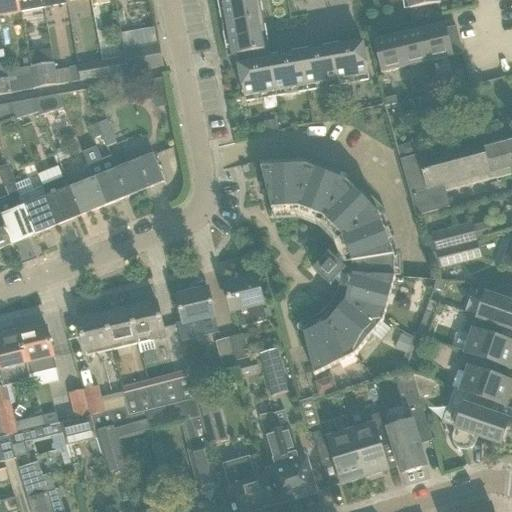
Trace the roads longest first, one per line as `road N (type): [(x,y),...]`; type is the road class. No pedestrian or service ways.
road 1 (residential): [(0,301),(197,218),(205,177),(165,0)]
road 2 (residential): [(369,511),(511,473)]
